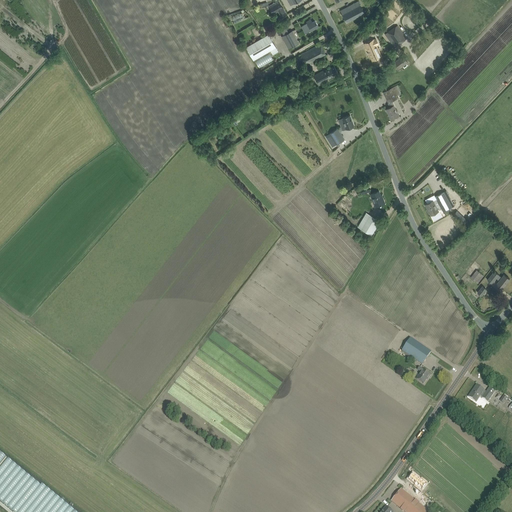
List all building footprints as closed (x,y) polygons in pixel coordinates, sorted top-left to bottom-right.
[(280,16),(286,13),(279,1),(274,3),(269,6),(273,14),(278,11),(280,16)] [(362,8),(359,1),(341,10),(347,22),(365,13),(362,8)] [(234,23),(244,19),(242,13),(232,17),(234,23)] [(307,23),(301,26),(303,30),(304,29),(306,33),(311,30),(318,26),(315,21),(312,22),(311,19),(306,22),(307,23)] [(407,39),(397,25),(395,27),(384,34),(394,47),(407,39)] [(281,37),(288,49),(298,43),(291,30),(288,32),(286,28),(281,31),(283,35),(281,37)] [(268,34),(246,47),(253,60),(270,51),(273,55),(279,51),(268,34)] [(369,52),(373,60),(381,56),(378,49),(379,49),(377,45),(378,44),(376,39),(374,40),(374,39),(369,41),(365,43),(367,47),(370,52),(369,52)] [(335,45),(332,40),(325,43),(328,49),(335,45)] [(306,65),(320,57),(324,55),(324,54),(323,55),(321,52),(324,51),(321,44),(316,46),(300,55),(306,65)] [(392,63),(397,70),(408,63),(403,55),(392,63)] [(334,66),(330,68),(326,70),(325,70),(315,75),(314,76),(318,84),(319,84),(334,76),(338,73),(334,66)] [(396,96),(402,93),(397,85),(383,92),(388,103),(397,99),(396,96)] [(416,164),(460,120),(435,95),(403,127),(409,129),(408,133),(406,130),(404,136),(404,129),(401,129),(394,136),(396,137),(394,139),(396,153),(401,138),(403,142),(408,137),(410,138),(409,140),(412,137),(417,141),(413,152),(410,153),(409,151),(407,153),(407,148),(404,149),(407,155),(412,157),(408,157),(409,160),(406,161),(416,164)] [(390,107),(386,109),(391,119),(399,115),(394,105),(393,105),(392,101),(388,103),(389,107),(390,107)] [(342,118),(338,119),(341,127),(342,130),(342,131),(346,129),(350,128),(354,126),(350,115),(345,116),(342,118)] [(336,144),(344,139),(337,128),(329,133),(333,139),(329,142),(332,147),(336,144)] [(365,193),(370,191),(368,185),(363,187),(360,188),(362,194),(365,193)] [(382,199),(379,191),(370,194),(375,207),(385,203),(383,199),(382,199)] [(431,215),(435,213),(438,211),(442,209),(443,212),(444,212),(452,207),(444,192),(435,196),(436,199),(433,201),(433,200),(430,202),(425,204),(431,215)] [(456,211),(453,214),(466,227),(469,224),(456,211)] [(358,227),(361,229),(371,235),(380,221),(366,213),(358,227)] [(478,283),(481,279),(484,276),(477,270),(474,274),(471,277),(478,283)] [(510,279),(506,276),(504,274),(501,277),(498,275),(499,274),(494,271),(491,276),(487,280),(492,283),(496,278),(499,280),(497,284),(502,288),(510,279)] [(477,292),(481,295),(486,289),(482,286),(477,292)] [(402,351),(422,365),(431,352),(411,338),(402,351)] [(416,379),(419,381),(423,384),(428,377),(428,378),(431,374),(427,372),(423,369),(423,370),(419,367),(418,370),(421,372),(416,379)] [(468,397),(472,400),(476,402),(480,397),(488,402),(495,390),(494,389),(490,386),(486,392),(484,391),(484,390),(476,385),(468,397)] [(182,511),(210,511),(233,461),(214,452),(216,458),(215,461),(217,461),(216,463),(216,471),(215,468),(213,468),(211,463),(210,466),(207,465),(199,465),(197,470),(194,471),(194,473),(190,475),(191,478),(192,478),(188,480),(182,479),(180,496),(179,500),(180,502),(180,508),(182,507),(183,509),(182,511)] [(411,480),(406,485),(412,490),(419,496),(424,489),(417,484),(411,480)] [(401,489),(391,501),(401,509),(401,510),(402,509),(404,511),(405,511),(404,511),(427,511),(428,511),(418,504),(419,503),(418,503),(415,501),(416,501),(415,500),(415,501),(401,489)]
